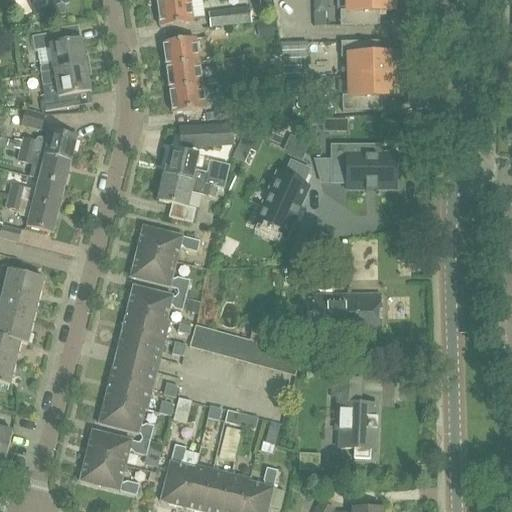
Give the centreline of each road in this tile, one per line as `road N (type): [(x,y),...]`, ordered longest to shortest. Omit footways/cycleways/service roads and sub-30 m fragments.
road 1 (residential): [(31,511),(129,114),(111,0)]
road 2 (tertiary): [(452,511),(456,169)]
road 3 (tertiary): [(456,169),(473,0)]
road 4 (residential): [(511,306),(510,178)]
